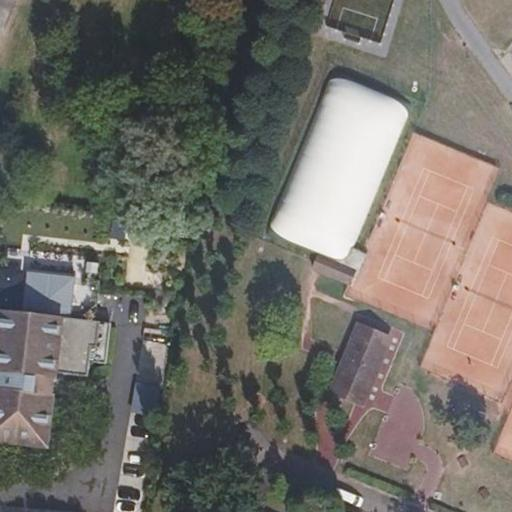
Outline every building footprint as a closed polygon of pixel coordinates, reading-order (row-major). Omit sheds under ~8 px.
[(345,263),(320,253),(315,263),(341,274),(344,269),(355,273),(365,248),(353,243),(345,263)] [(0,305),(25,305),(25,273),(0,273),(0,305)] [(76,277),(29,273),(25,314),(72,318),(76,277)] [(0,441),(52,446),(58,373),(63,318),(25,314),(3,312),(0,349),(0,374),(5,375),(4,390),(0,389),(0,441)] [(113,322),(63,318),(58,373),(92,376),(93,361),(109,362),(113,322)] [(370,379),(376,381),(394,339),(386,335),(383,341),(358,330),(360,325),(358,323),(346,352),(351,353),(346,366),(340,364),(331,385),(354,395),(353,400),(359,403),(370,379)] [(383,341),(386,335),(360,325),(358,330),(383,341)] [(351,353),(346,352),(340,364),(346,366),(351,353)] [(366,406),(376,381),(370,379),(359,403),(366,406)] [(329,390),(353,400),(354,395),(331,385),(329,390)] [(363,457),(368,444),(352,438),(347,450),(363,457)]
